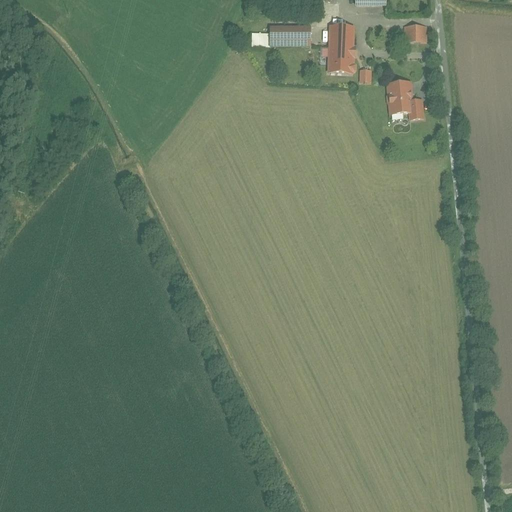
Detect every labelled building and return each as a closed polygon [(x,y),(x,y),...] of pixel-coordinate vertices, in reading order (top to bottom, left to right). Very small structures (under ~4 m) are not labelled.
[(355,0),(356,9),(387,8),(387,0),(355,0)] [(357,29),(330,28),(328,76),(355,77),(357,29)] [(428,28),(404,28),(404,44),(428,44),(428,28)] [(273,49),(273,50),(314,49),(313,29),(291,30),(279,30),(273,30),(273,37),(273,49)] [(323,29),(313,29),(314,49),(329,49),(329,34),(329,31),(327,29),(323,29)] [(273,49),(273,37),(265,37),(265,49),(273,49)] [(373,72),(359,72),(359,85),(373,85),(373,72)] [(410,83),(387,86),(391,118),(393,118),(404,117),(410,116),(411,123),(425,122),(423,105),(412,106),(410,83)]
